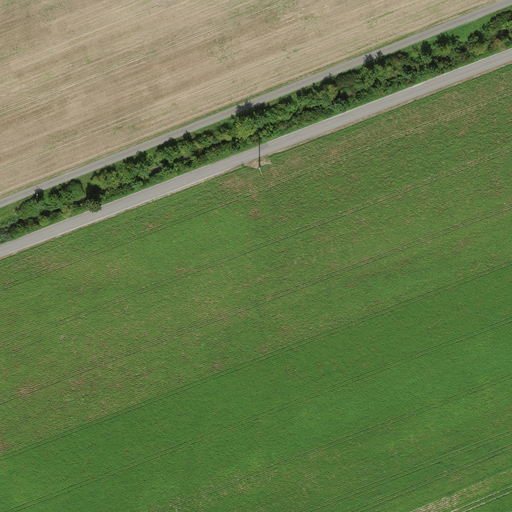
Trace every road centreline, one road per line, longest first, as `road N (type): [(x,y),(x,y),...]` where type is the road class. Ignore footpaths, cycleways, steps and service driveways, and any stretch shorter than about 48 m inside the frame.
road 1 (track): [(0,205),(511,0)]
road 2 (unclassified): [(511,54),(0,251)]
